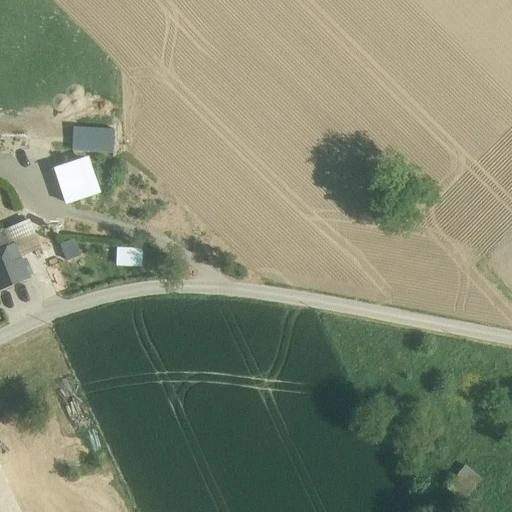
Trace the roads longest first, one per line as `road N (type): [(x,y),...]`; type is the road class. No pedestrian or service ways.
road 1 (track): [(511,343),(194,289),(128,295),(0,349)]
road 2 (track): [(230,293),(186,249),(62,211),(0,163)]
